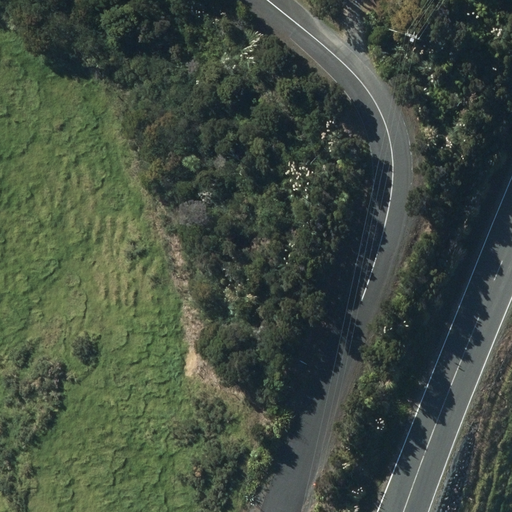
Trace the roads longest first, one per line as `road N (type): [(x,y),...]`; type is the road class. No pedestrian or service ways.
road 1 (residential): [(283,511),(363,299),(394,169),(380,109),(362,82),(266,0)]
road 2 (secondary): [(406,511),(511,246)]
